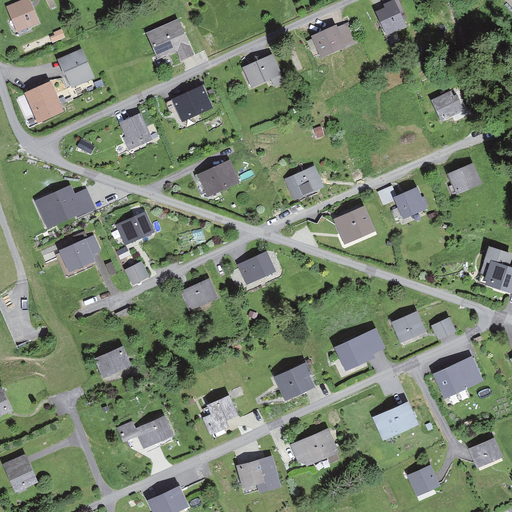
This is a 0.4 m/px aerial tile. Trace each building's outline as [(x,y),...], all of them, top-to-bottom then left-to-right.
[(382,0),(386,8),(376,12),(386,34),(407,26),(405,21),(407,20),(398,0),(382,0)] [(37,23),(29,4),(12,11),(20,30),(37,23)] [(349,22),(338,27),(347,47),(358,42),(349,22)] [(168,54),(179,49),(184,61),(193,57),(179,24),(148,38),(156,55),(167,50),(168,54)] [(337,25),(311,36),(321,59),(347,47),(338,27),(337,25)] [(67,74),(70,72),(77,87),(95,79),(83,54),(63,63),(67,74)] [(242,67),(252,88),(271,80),(274,87),(284,82),(272,54),(242,67)] [(60,110),(50,87),(30,96),(40,119),(60,110)] [(210,106),(202,88),(175,101),(183,119),(210,106)] [(465,111),(458,95),(454,97),(451,91),(431,100),(440,122),(465,111)] [(130,150),(152,140),(140,114),(120,123),(126,136),(124,138),(130,150)] [(89,144),(85,150),(91,153),(94,147),(89,144)] [(228,159),(197,172),(207,197),(239,184),(228,159)] [(450,187),(454,195),(481,183),(473,164),(448,174),(453,186),(450,187)] [(314,165),(284,178),(294,201),(324,188),(314,165)] [(70,185),(34,200),(46,230),(96,209),(87,188),(74,194),(70,185)] [(393,196),(397,208),(391,210),(395,221),(429,208),(424,197),(422,198),(418,187),(393,196)] [(363,205),(333,219),(345,245),(375,231),(363,205)] [(124,244),(154,231),(145,211),(115,224),(124,244)] [(102,252),(94,235),(60,251),(71,273),(96,261),(94,256),(102,252)] [(511,269),(506,268),(511,255),(490,248),(479,281),(493,286),(494,282),(511,287),(511,269)] [(242,268),(249,284),(273,273),(266,257),(242,268)] [(127,270),(134,284),(148,276),(141,263),(127,270)] [(185,295),(191,309),(216,298),(210,284),(185,295)] [(120,315),(124,324),(138,318),(134,309),(120,315)] [(391,322),(401,343),(427,331),(418,311),(391,322)] [(432,326),(439,340),(456,331),(449,317),(432,326)] [(375,358),(373,354),(386,348),(376,327),(334,347),(345,372),(375,358)] [(123,346),(94,358),(103,379),(132,367),(123,346)] [(470,357),(435,374),(445,395),(480,379),(470,357)] [(275,377),(285,400),(306,390),(308,393),(315,390),(306,369),(299,373),(297,368),(275,377)] [(0,414),(0,415),(0,413),(0,410),(8,407),(2,392),(0,392),(0,414)] [(210,436),(228,429),(225,421),(238,415),(229,395),(207,405),(210,414),(203,418),(210,436)] [(408,402),(373,418),(383,441),(419,425),(408,402)] [(135,424),(122,429),(127,442),(138,438),(136,433),(141,431),(146,446),(171,436),(165,421),(136,433),(135,431),(137,431),(135,424)] [(315,456),(327,451),(331,460),(336,458),(332,448),(334,447),(327,431),(294,446),(300,459),(313,453),(315,456)] [(494,439),(469,449),(477,467),(502,457),(494,439)] [(240,466),(245,483),(264,478),(267,488),(279,485),(272,458),(240,466)] [(20,493),(27,490),(25,486),(34,482),(25,460),(9,467),(20,493)] [(408,476),(417,497),(440,487),(431,466),(408,476)] [(177,490),(151,502),(156,511),(169,511),(184,505),(177,490)]
